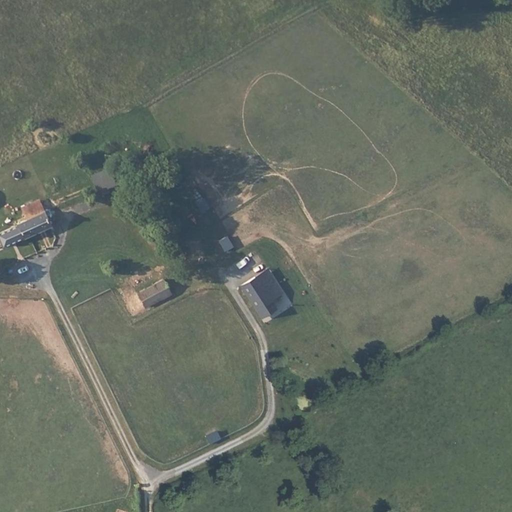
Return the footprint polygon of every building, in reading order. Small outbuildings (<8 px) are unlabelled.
[(104,187),(94,192),(98,199),(108,193),(104,187)] [(0,231),(0,244),(1,245),(49,225),(38,199),(20,207),(25,218),(14,222),(15,225),(0,231)] [(268,274),(255,280),(271,312),(284,306),(268,274)] [(271,312),(255,280),(238,289),(242,297),(246,295),(258,319),(271,312)] [(165,281),(149,290),(155,302),(172,293),(165,281)] [(137,296),(144,308),(155,302),(149,290),(137,296)]
